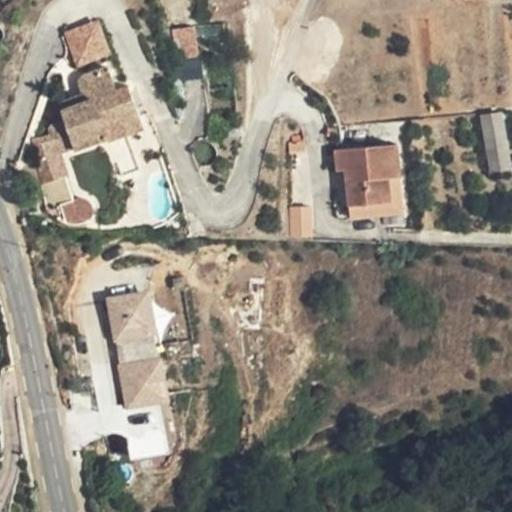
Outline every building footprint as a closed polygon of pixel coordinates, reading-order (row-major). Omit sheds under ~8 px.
[(81,77),(79,79),(112,79),(107,67),(81,77)] [(115,89),(112,79),(79,79),(78,82),(78,85),(84,101),(68,107),(64,114),(66,120),(53,124),(51,127),(50,132),(54,143),(57,153),(60,152),(73,147),(74,150),(107,138),(110,137),(111,139),(127,133),(145,127),(128,86),(115,89)] [(511,163),(504,112),(480,115),(489,172),(511,168),(511,163)] [(110,137),(107,138),(120,175),(139,168),(127,133),(111,139),(110,137)] [(54,143),(33,150),(45,181),(68,173),(60,152),(57,153),(54,143)] [(366,204),(390,202),(388,176),(399,175),(396,143),(335,149),(337,170),(346,170),(350,217),(367,215),(366,204)] [(402,201),(399,175),(388,176),(390,202),(402,201)] [(75,198),(71,176),(51,180),(55,202),(75,198)] [(98,214),(90,194),(63,205),(71,225),(98,214)] [(403,212),(402,201),(390,202),(366,204),(367,215),(403,212)] [(307,203),(287,205),(289,236),(310,236),(307,203)] [(151,291),(104,299),(123,411),(170,403),(151,291)] [(252,435),(253,420),(239,419),(238,434),(252,435)]
